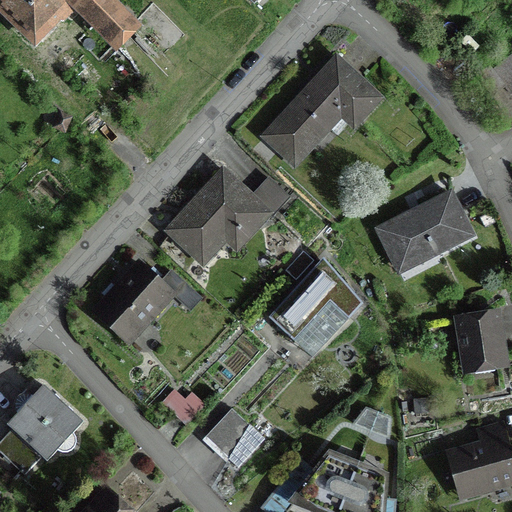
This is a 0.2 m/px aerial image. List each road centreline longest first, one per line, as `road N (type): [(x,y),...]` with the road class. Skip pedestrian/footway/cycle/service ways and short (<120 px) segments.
road 1 (residential): [(329,0),(36,316)]
road 2 (residential): [(215,511),(36,316)]
road 3 (residential): [(339,0),(427,80),(490,162)]
